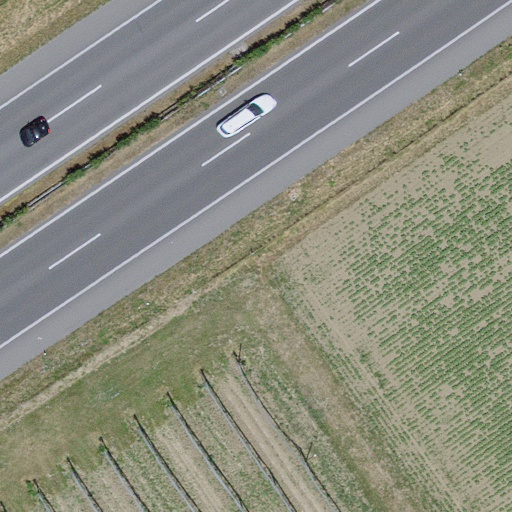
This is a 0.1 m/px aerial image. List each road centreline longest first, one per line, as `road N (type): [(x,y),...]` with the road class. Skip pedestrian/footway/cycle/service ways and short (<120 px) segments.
road 1 (motorway): [(0,302),(446,0)]
road 2 (motorway): [(228,0),(0,154)]
